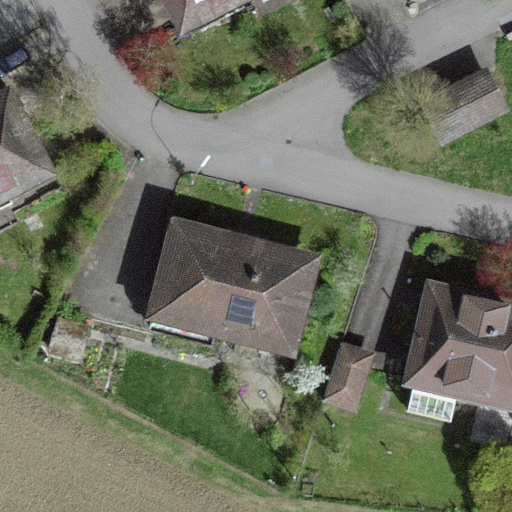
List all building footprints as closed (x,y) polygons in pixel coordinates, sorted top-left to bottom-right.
[(142,0),(164,46),(258,0),(142,0)] [(445,142),(508,110),(487,69),(424,101),(445,142)] [(0,207),(54,179),(8,92),(0,96),(0,207)] [(288,367),(313,266),(167,231),(143,333),(288,367)] [(511,317),(423,298),(400,399),(511,424),(511,317)] [(340,344),(322,399),(353,409),(372,355),(340,344)]
